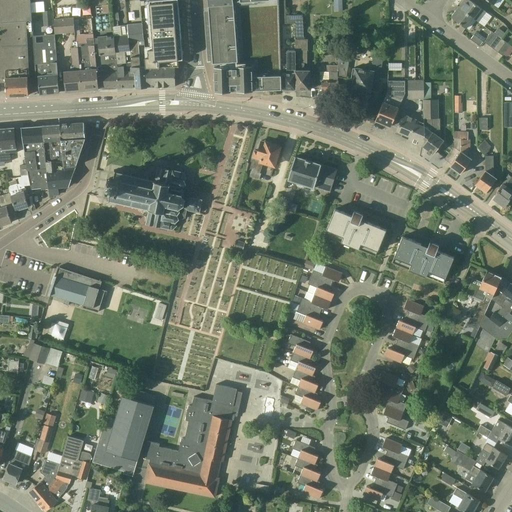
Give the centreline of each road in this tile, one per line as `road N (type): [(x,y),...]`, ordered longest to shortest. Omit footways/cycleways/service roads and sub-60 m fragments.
road 1 (residential): [(342,482),(354,479),(372,439),(356,393),(386,319),(381,296),(352,291),(326,346),(334,405),(329,438),(340,481)]
road 2 (secondary): [(511,240),(435,185),(344,138),(194,104)]
road 3 (residential): [(0,245),(85,182),(97,108)]
